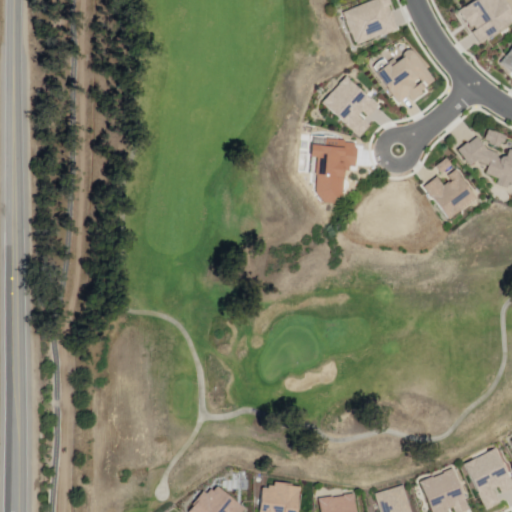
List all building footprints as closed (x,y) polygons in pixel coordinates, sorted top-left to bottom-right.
[(349,19),(345,9),(368,0),(392,0),(393,2),(390,4),(399,27),(358,44),(348,20),(349,19)] [(460,8),(472,0),(507,0),(511,6),(511,20),(481,41),(474,30),(477,28),(474,23),(471,25),(460,8)] [(511,69),(502,61),(511,48),(511,69)] [(410,94),(400,101),(374,65),(385,57),(389,61),(396,56),(398,60),(415,49),(435,78),(421,88),(424,92),(414,99),(411,95),(410,94)] [(340,75),(335,81),(330,77),(322,86),(326,90),(314,103),(353,137),(364,125),(354,116),(357,112),(363,117),(374,104),(340,75)] [(502,140),(500,146),(490,142),(491,139),(486,137),(489,128),(508,135),(505,141),(502,140)] [(498,182),(500,178),(485,172),(489,163),(479,159),(471,164),(459,147),(478,133),(488,148),(500,152),(498,157),(509,156),(511,149),(511,182),(510,182),(508,187),(498,182)] [(437,165),(448,156),(453,163),(442,171),(437,165)] [(449,218),(431,194),(432,194),(425,185),(438,175),(445,184),(453,179),(449,173),(456,168),(460,173),(478,197),(449,218)] [(487,508),(465,464),(497,447),(511,476),(511,488),(503,492),(499,486),(494,488),(501,501),(487,508)] [(432,511),(421,481),(454,468),(470,508),(458,511),(455,511),(454,506),(449,508),(450,511),(432,511)] [(253,511),(296,511),(300,486),(273,483),(273,485),(265,484),(265,488),(256,487),(253,511)] [(381,511),(376,492),(405,484),(412,511),(381,511)] [(215,485),(244,511),(243,511),(185,511),(183,510),(201,490),(206,495),(215,485)] [(321,511),(320,497),(355,493),(357,511),(321,511)]
